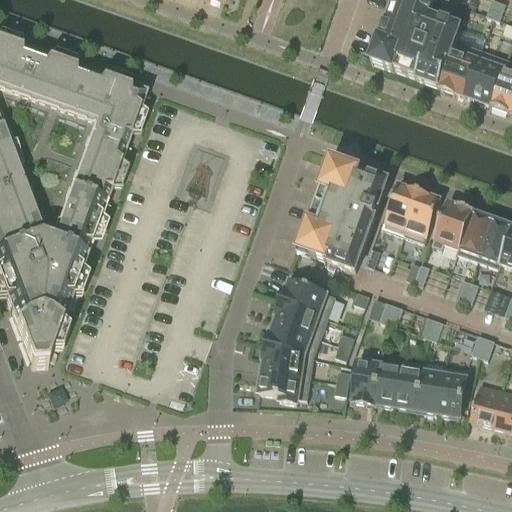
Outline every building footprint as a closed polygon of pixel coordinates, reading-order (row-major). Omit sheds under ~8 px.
[(225,0),(199,0),(198,2),(222,10),(225,0)] [(395,0),(380,45),(379,45),(375,55),(372,65),(371,67),(373,68),(383,71),(393,75),(393,74),(416,82),(416,83),(439,91),(439,92),(456,47),(461,32),(428,20),(435,0),(395,0)] [(486,21),(492,24),(499,7),(494,5),(492,4),(486,21)] [(499,7),(492,24),(499,26),(505,9),(504,8),(499,7)] [(143,98),(0,45),(0,294),(30,373),(46,371),(143,98)] [(439,92),(465,101),(482,56),(456,47),(439,92)] [(491,111),(508,65),(482,56),(465,101),(491,110),(491,111)] [(509,117),(511,117),(511,66),(508,65),(491,111),(508,117),(509,117)] [(388,186),(331,165),(321,193),(326,195),(322,207),(317,205),(309,228),(309,227),(299,256),(355,276),(373,227),(374,222),(375,222),(378,212),(388,186)] [(403,241),(419,197),(406,192),(406,195),(397,192),(382,234),(403,241)] [(419,197),(403,241),(424,249),(439,207),(431,204),(432,202),(419,197)] [(456,260),(472,216),(471,215),(458,210),(457,210),(455,209),(455,210),(446,207),(431,251),(441,255),(443,249),(458,254),(456,260)] [(477,268),(492,224),(492,223),(473,217),(473,216),(472,216),(456,260),(477,268)] [(497,275),(511,233),(511,230),(511,231),(511,230),(493,224),(492,224),(477,268),(497,275)] [(511,233),(497,275),(498,275),(500,270),(511,274),(511,233)] [(373,274),(380,257),(371,254),(365,271),(373,274)] [(406,285),(414,288),(420,271),(412,268),(406,285)] [(420,271),(414,288),(423,292),(429,275),(420,271)] [(454,303),(463,306),(469,288),(461,285),(454,303)] [(285,294),(280,307),(328,324),(335,302),(290,286),(287,295),(285,294)] [(478,291),(469,288),(463,306),(471,309),(478,291)] [(369,302),(357,297),(353,309),(365,313),(369,302)] [(278,320),(275,328),(320,344),(328,324),(280,307),(276,319),(278,320)] [(388,329),(394,310),(386,307),(379,326),(388,329)] [(394,310),(388,329),(396,332),(403,313),(394,310)] [(428,343),(435,324),(427,321),(420,340),(428,343)] [(435,324),(428,343),(436,346),(443,327),(435,324)] [(269,338),(266,351),(313,363),(320,346),(320,344),(275,328),(275,329),(271,339),(269,338)] [(338,350),(350,355),(354,343),(342,339),(338,350)] [(479,362),(486,343),(478,340),(471,359),(479,362)] [(486,343),(479,362),(488,365),(494,346),(486,343)] [(338,350),(334,362),(346,366),(350,355),(338,350)] [(266,351),(262,364),(265,365),(263,377),(310,385),(313,363),(266,351)] [(373,410),(380,365),(358,362),(351,404),(353,405),(353,407),(373,410)] [(380,365),(373,410),(374,410),(375,408),(382,409),(384,412),(390,413),(393,411),(395,411),(402,366),(401,365),(401,369),(380,365)] [(402,366),(395,411),(398,412),(400,414),(405,415),(408,413),(416,415),(423,369),(402,366)] [(424,369),(423,369),(416,415),(425,416),(427,419),(433,420),(435,418),(438,418),(445,372),(444,372),(443,375),(424,372),(424,369)] [(445,372),(438,418),(440,419),(442,421),(448,422),(451,420),(460,422),(467,376),(445,372)] [(336,388),(348,390),(350,378),(338,376),(336,388)] [(263,377),(259,399),(281,402),(280,407),(296,409),(297,405),(307,406),(310,385),(263,377)] [(336,388),(334,400),(346,402),(348,390),(336,388)] [(492,433),(501,397),(480,392),(471,427),(492,433)] [(511,400),(501,397),(492,433),(511,437),(511,400)]
